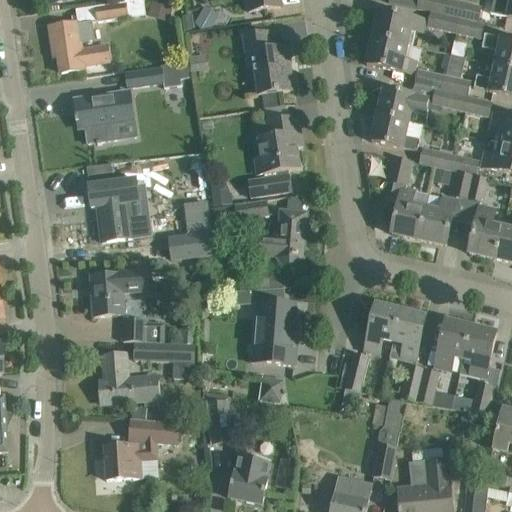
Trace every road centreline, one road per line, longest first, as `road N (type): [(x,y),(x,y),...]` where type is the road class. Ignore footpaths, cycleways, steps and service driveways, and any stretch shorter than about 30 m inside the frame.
road 1 (residential): [(40,511),(43,313),(0,2)]
road 2 (residential): [(358,250),(321,0)]
road 3 (residential): [(511,302),(382,272),(358,250)]
